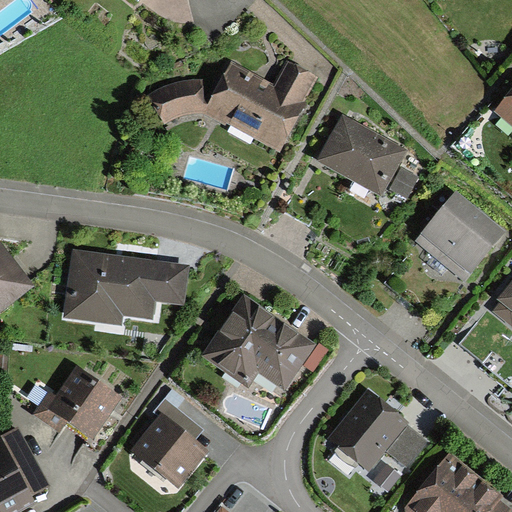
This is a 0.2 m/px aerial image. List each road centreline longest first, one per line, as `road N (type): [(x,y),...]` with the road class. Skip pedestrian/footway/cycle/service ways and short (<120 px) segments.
road 1 (residential): [(368,338),(246,253),(190,230),(0,200)]
road 2 (residential): [(511,453),(368,338)]
road 3 (residential): [(281,463),(288,434),(368,338)]
